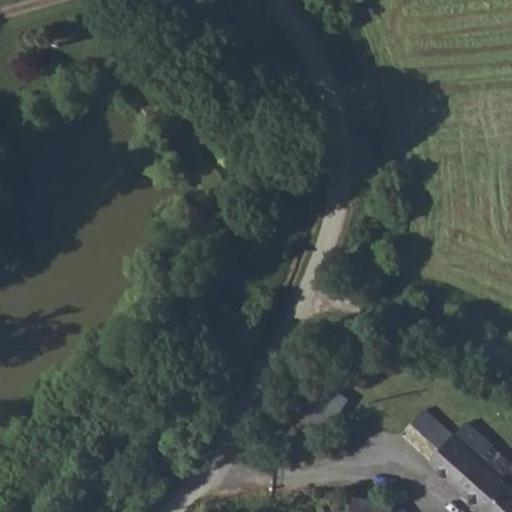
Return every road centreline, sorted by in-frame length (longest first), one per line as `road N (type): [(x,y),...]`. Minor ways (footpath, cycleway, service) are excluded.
road 1 (unclassified): [(172,511),(284,360),(328,253),(344,179),(336,111),(312,51),(274,0)]
road 2 (unknown): [(208,461),(365,487),(407,511)]
